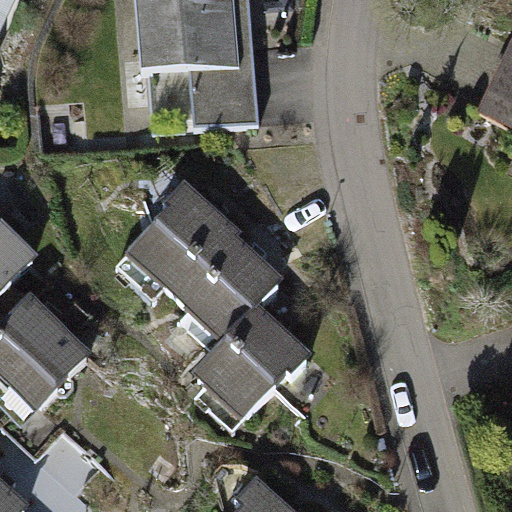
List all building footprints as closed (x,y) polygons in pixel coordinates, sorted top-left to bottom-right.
[(0,0),(0,43),(18,0),(0,0)] [(247,0),(113,0),(127,137),(151,135),(152,144),(260,134),(247,0)] [(511,60),(480,130),(511,145),(511,60)] [(236,251),(242,244),(185,195),(164,219),(172,225),(129,273),(223,356),(192,391),(243,436),(308,362),(259,318),(282,292),(236,251)] [(45,266),(0,228),(0,390),(44,429),(96,369),(59,336),(15,298),(45,266)] [(0,485),(0,511),(26,511),(28,510),(0,485)] [(282,511),(259,490),(239,511),(282,511)]
